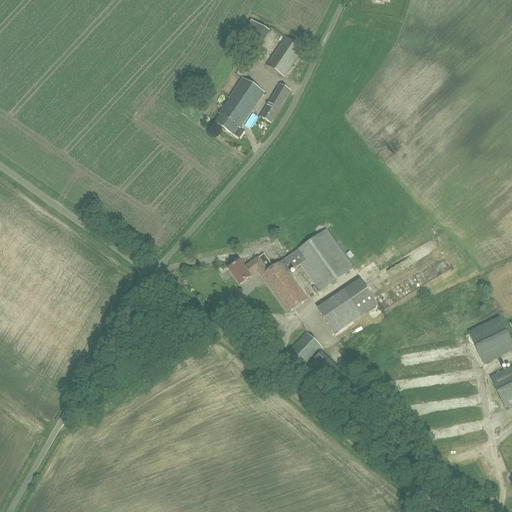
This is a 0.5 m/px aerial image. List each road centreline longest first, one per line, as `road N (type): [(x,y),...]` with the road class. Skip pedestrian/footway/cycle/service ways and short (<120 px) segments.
road 1 (unclassified): [(444,511),(154,277)]
road 2 (unclassified): [(154,277),(282,121),(325,38)]
road 3 (unclassified): [(12,511),(154,277)]
road 4 (unclassified): [(154,277),(0,169)]
